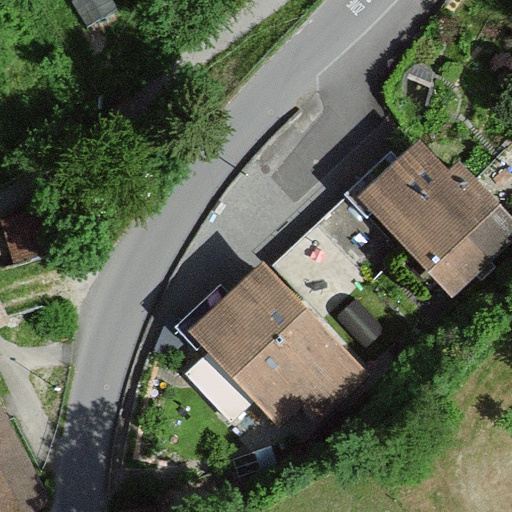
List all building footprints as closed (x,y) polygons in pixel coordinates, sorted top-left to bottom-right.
[(447,180),(421,153),(371,200),(453,287),(511,232),(511,229),(457,170),(447,180)] [(74,247),(62,206),(6,224),(15,264),(74,247)] [(318,216),(269,258),(310,305),(359,263),(318,216)] [(0,511),(1,511),(29,497),(0,440),(0,318),(41,304),(15,264),(0,268),(0,511)] [(358,376),(263,274),(201,331),(281,417),(303,395),(320,412),(358,376)]
